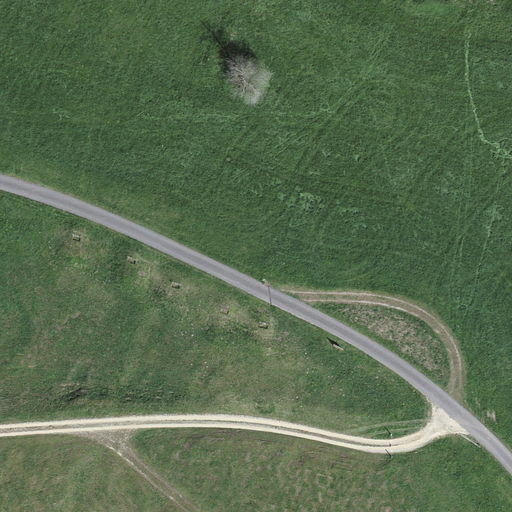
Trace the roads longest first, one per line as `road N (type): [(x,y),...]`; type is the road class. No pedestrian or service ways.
road 1 (track): [(0,192),(118,233),(367,354),(511,470)]
road 2 (track): [(462,426),(381,455),(264,430),(0,435)]
